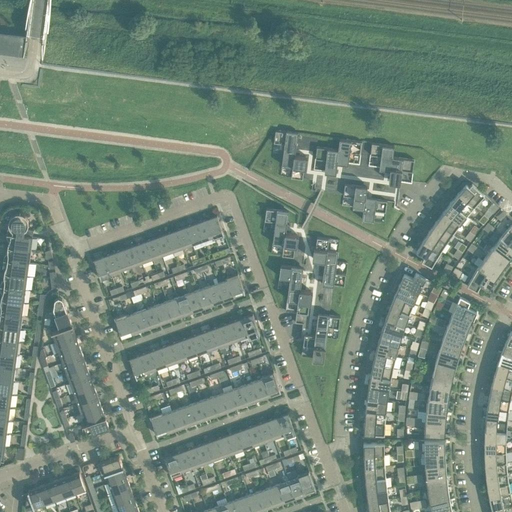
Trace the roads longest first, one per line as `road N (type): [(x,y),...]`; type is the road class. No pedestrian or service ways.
road 1 (residential): [(323,453),(340,443),(351,343),(369,291),(419,200),(452,169),(487,178),(511,199)]
road 2 (residential): [(323,453),(229,197),(212,198)]
road 3 (residential): [(477,511),(472,403),(491,334),(511,298)]
road 4 (residential): [(134,426),(75,259),(79,247)]
road 5 (unclassified): [(79,247),(212,198)]
road 6 (residential): [(134,426),(20,468)]
